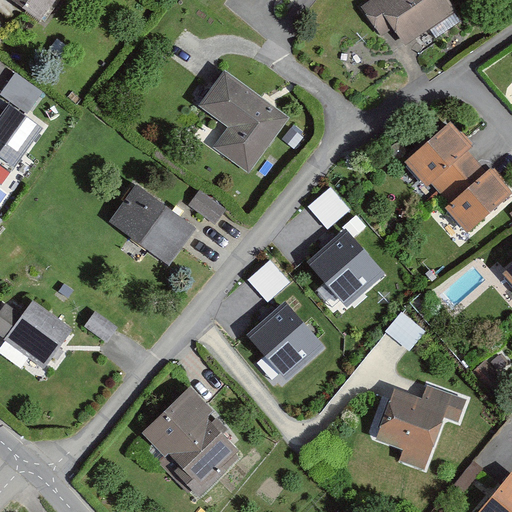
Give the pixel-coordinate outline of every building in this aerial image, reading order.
[(14,0),(39,19),(53,0),(14,0)] [(408,44),(455,12),(446,0),(380,0),(367,9),(382,32),(394,24),(408,44)] [(8,84),(1,95),(27,113),(42,91),(16,74),(8,84)] [(216,147),(248,169),(285,118),(267,105),(225,75),(220,82),(200,110),(228,129),(216,147)] [(11,105),(0,120),(0,161),(11,169),(42,128),(11,105)] [(450,127),(408,165),(426,185),(431,182),(444,196),(477,165),(472,159),(465,151),(469,147),(463,140),(450,127)] [(304,138),(291,128),(282,139),(294,149),(304,138)] [(445,212),(468,237),(511,197),(511,195),(491,172),(487,175),(477,165),(444,196),(452,206),(445,212)] [(182,247),(195,228),(176,214),(171,211),(136,185),(109,221),(169,265),(182,247)] [(227,209),(199,189),(188,204),(215,224),(221,217),(227,209)] [(348,211),(329,189),(309,207),(319,219),(328,229),(348,211)] [(329,286),(345,305),(365,287),(382,272),(348,233),(335,244),(310,266),(329,286)] [(289,284),(270,262),(250,280),(259,291),(268,301),(289,284)] [(511,269),(502,278),(511,289),(511,269)] [(74,291),(64,284),(59,292),(68,299),(74,291)] [(0,311),(0,336),(43,369),(56,353),(72,330),(33,301),(26,310),(22,316),(7,305),(5,304),(0,311)] [(268,359),(283,377),(304,360),(321,345),(287,306),(249,338),(268,359)] [(117,328),(97,311),(85,325),(106,342),(112,335),(115,331),(117,328)] [(423,331),(402,313),(386,332),(395,340),(407,350),(423,331)] [(500,355),(491,362),(498,372),(507,365),(500,355)] [(500,377),(485,361),(473,372),(488,388),(500,377)] [(395,390),(377,438),(405,449),(401,461),(423,469),(443,415),(458,421),(465,401),(427,387),(425,391),(422,400),(395,390)] [(189,391),(144,433),(165,455),(169,451),(182,465),(176,471),(199,495),(224,472),(220,468),(237,451),(204,416),(209,411),(189,391)] [(478,466),(473,462),(455,484),(465,491),(483,469),(478,466)] [(511,511),(511,476),(494,498),(480,511),(511,511)]
